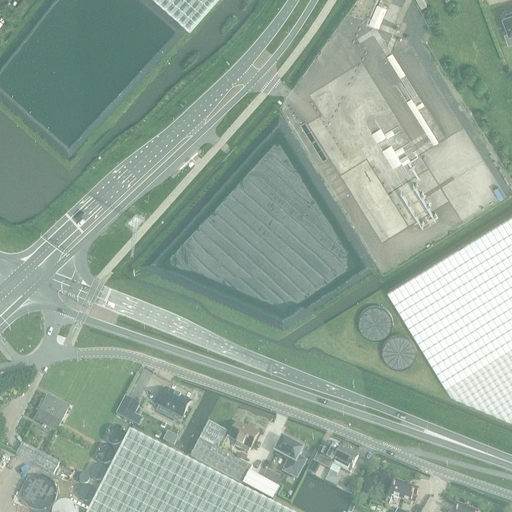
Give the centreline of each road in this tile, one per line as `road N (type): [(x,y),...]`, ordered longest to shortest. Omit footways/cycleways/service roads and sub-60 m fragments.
road 1 (primary): [(62,311),(459,446)]
road 2 (primary): [(459,446),(108,297)]
road 3 (primary): [(293,0),(191,119),(28,267)]
road 4 (unclassified): [(393,453),(137,358),(46,357)]
road 5 (primary): [(83,243),(256,80),(315,0)]
road 6 (unclassified): [(511,496),(393,453)]
road 7 (unclassified): [(393,453),(511,475)]
